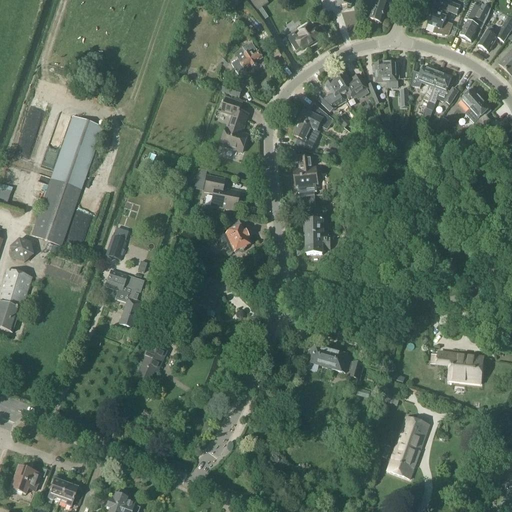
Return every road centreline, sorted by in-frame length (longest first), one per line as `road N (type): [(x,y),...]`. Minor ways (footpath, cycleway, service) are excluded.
road 1 (residential): [(285,286),(271,118),(316,68),(393,42)]
road 2 (residential): [(285,286),(446,302),(482,288),(511,259)]
road 3 (residential): [(193,485),(229,427),(285,286)]
road 4 (tertiary): [(193,485),(12,406)]
road 5 (residential): [(511,104),(463,61),(393,42)]
